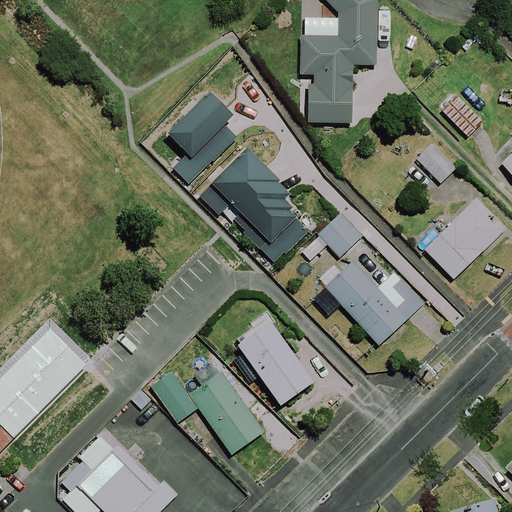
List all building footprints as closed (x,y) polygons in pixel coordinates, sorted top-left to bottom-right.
[(373,0),(325,0),(337,15),(336,40),(300,38),(298,86),(307,86),(306,124),(348,126),(350,66),(372,67),(373,0)] [(481,123),(455,98),(440,112),(466,138),(481,123)] [(289,195),(264,107),(218,120),(237,188),(222,192),(227,213),(289,195)] [(511,138),(511,152),(497,166),(511,181),(511,133),(509,136),(511,138)] [(453,172),(425,143),(411,158),(439,186),(453,172)] [(504,231),(474,200),(421,251),(451,282),(504,231)] [(281,232),(259,209),(232,236),(253,258),(281,232)] [(338,262),(362,239),(338,213),(296,252),(308,266),(326,249),(338,262)] [(376,291),(350,263),(322,289),(377,348),(421,307),(392,275),(376,291)] [(311,385),(268,325),(236,348),(278,408),(311,385)] [(87,364),(50,327),(0,376),(0,422),(14,436),(87,364)] [(262,432),(216,372),(184,397),(168,377),(149,392),(176,426),(196,410),(232,456),(262,432)] [(0,449),(14,436),(0,422),(0,449)] [(164,511),(179,498),(109,429),(57,481),(88,511),(164,511)] [(498,511),(496,502),(457,511),(498,511)]
